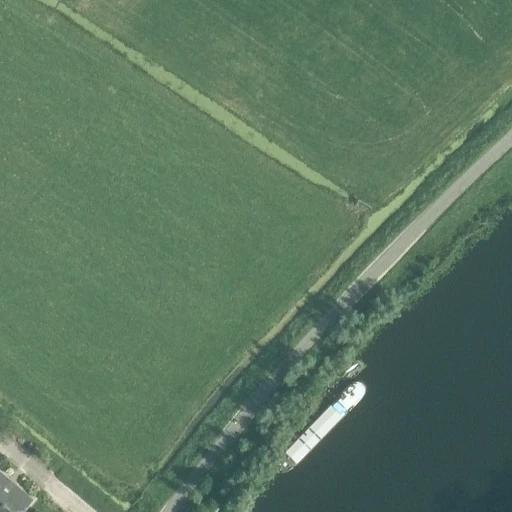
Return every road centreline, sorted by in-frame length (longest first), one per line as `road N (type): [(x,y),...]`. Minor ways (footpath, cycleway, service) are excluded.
road 1 (unclassified): [(174,511),(272,381),(511,136)]
road 2 (track): [(58,413),(175,509)]
